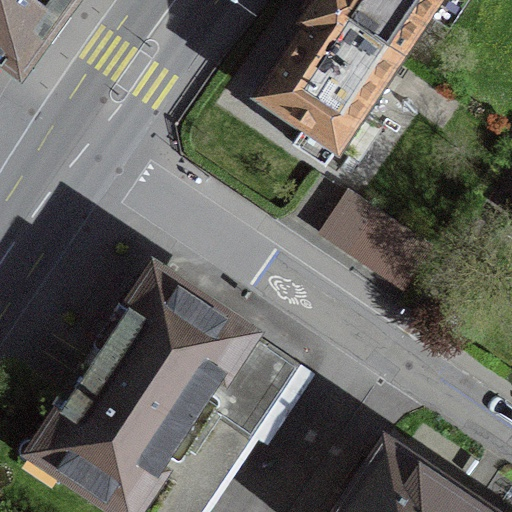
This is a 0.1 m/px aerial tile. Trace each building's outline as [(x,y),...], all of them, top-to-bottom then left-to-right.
[(0,0),(0,52),(19,66),(59,10),(67,0),(0,0)] [(402,51),(325,0),(313,0),(311,4),(301,19),(307,23),(259,94),(338,147),(402,51)] [(325,0),(402,51),(436,0),(325,0)] [(426,241),(350,189),(321,232),(396,284),(426,241)] [(250,329),(156,267),(149,278),(144,276),(104,337),(107,342),(87,372),(67,402),(63,399),(32,446),(66,468),(64,471),(99,494),(101,492),(129,511),(250,329)] [(493,511),(466,493),(387,440),(338,511),(493,511)]
